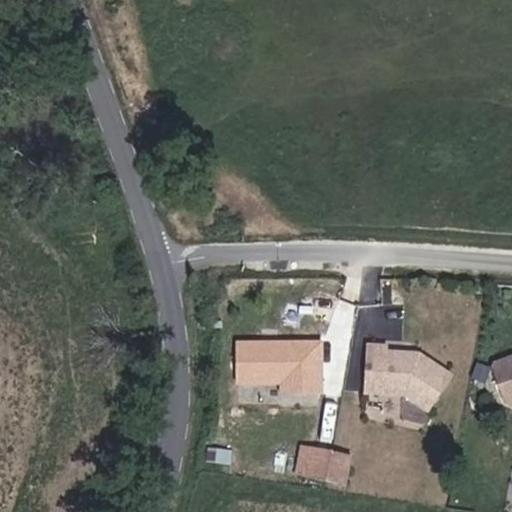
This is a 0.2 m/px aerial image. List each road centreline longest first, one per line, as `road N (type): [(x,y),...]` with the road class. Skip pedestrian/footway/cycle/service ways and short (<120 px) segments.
road 1 (tertiary): [(179,511),(198,441),(186,250),(97,0)]
road 2 (residential): [(511,263),(270,248)]
